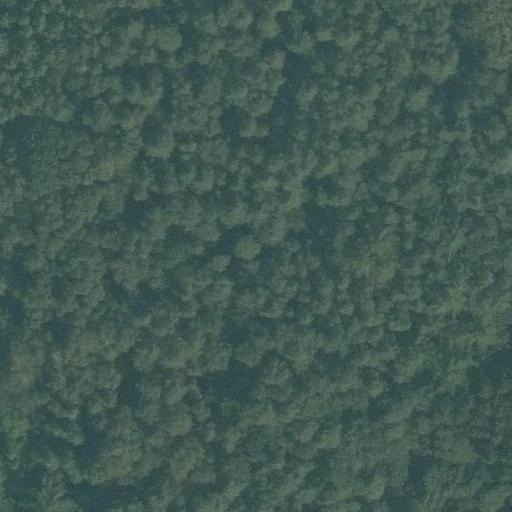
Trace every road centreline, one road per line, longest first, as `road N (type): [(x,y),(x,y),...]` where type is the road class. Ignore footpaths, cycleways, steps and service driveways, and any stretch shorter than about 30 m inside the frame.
road 1 (track): [(0,509),(113,475),(344,377),(424,364)]
road 2 (track): [(511,455),(424,364)]
